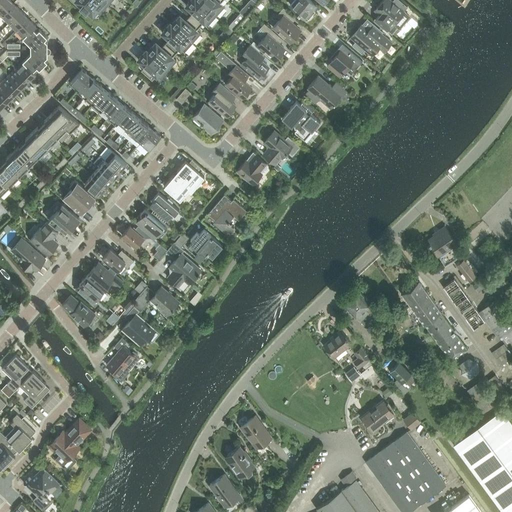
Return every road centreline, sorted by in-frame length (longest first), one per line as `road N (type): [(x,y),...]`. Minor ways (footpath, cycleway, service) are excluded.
road 1 (residential): [(170,511),(205,435),(250,373),(451,178),(511,106)]
road 2 (residential): [(213,161),(352,0)]
road 3 (residential): [(2,485),(73,395),(14,326)]
road 4 (residential): [(102,227),(181,134)]
road 5 (residential): [(0,139),(81,48)]
